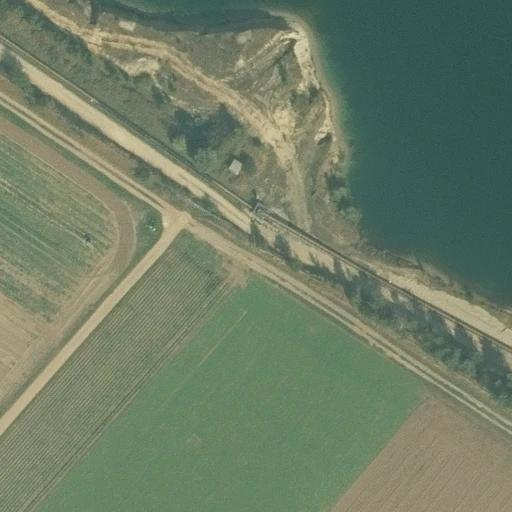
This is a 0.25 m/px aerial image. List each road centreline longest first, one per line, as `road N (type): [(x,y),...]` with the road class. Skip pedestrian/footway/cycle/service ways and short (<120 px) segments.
road 1 (track): [(0,426),(183,219)]
road 2 (track): [(0,95),(183,219)]
